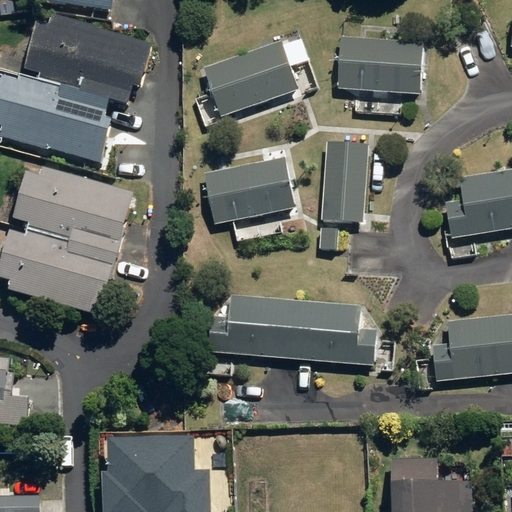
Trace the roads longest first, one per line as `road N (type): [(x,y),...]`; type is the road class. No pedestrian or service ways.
road 1 (residential): [(405,275),(412,183),(432,146),(463,120),(511,107)]
road 2 (residential): [(406,404),(261,409)]
road 3 (residential): [(406,404),(405,275)]
